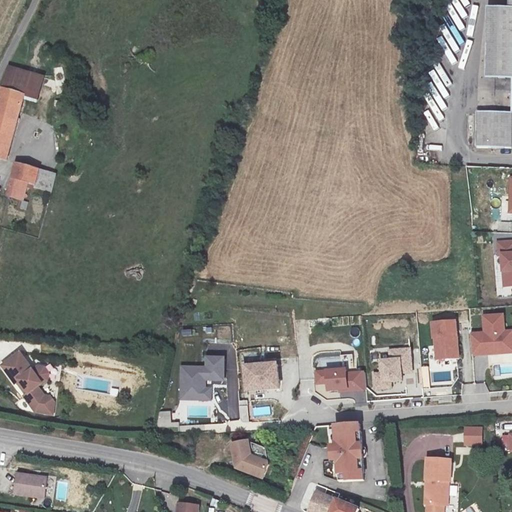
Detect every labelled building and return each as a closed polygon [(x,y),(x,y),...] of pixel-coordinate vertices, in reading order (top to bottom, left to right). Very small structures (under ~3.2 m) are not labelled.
[(491,79),(508,77),(510,112),(475,114),(478,150),(511,146),(511,0),(493,0),(494,7),(487,8),(491,79)] [(0,154),(10,157),(28,93),(4,86),(0,101),(0,154)] [(38,184),(42,167),(19,160),(10,192),(26,196),(30,181),(38,184)] [(511,239),(498,241),(503,288),(511,286),(511,239)] [(484,332),(470,333),(472,356),(511,352),(511,330),(506,331),(505,313),(483,315),(484,332)] [(457,322),(433,323),(436,360),(459,359),(457,322)] [(381,372),(373,373),(375,390),(392,389),(392,384),(403,383),(403,375),(413,374),(411,348),(389,350),(390,359),(380,360),(381,372)] [(20,350),(1,360),(11,379),(13,378),(15,377),(22,391),(20,392),(18,393),(27,409),(38,413),(42,402),(33,386),(38,383),(43,380),(45,374),(42,368),(36,366),(30,369),(20,350)] [(207,367),(181,366),(180,400),(211,401),(212,381),(225,382),(226,357),(207,356),(207,367)] [(278,364),(245,366),(247,392),(280,390),(278,364)] [(347,369),(315,371),(316,386),(327,385),(327,394),(366,392),(365,371),(348,372),(347,369)] [(15,377),(13,378),(20,392),(22,391),(15,377)] [(42,402),(38,413),(43,414),(47,402),(38,383),(33,386),(42,402)] [(488,392),(487,383),(476,384),(477,393),(488,392)] [(158,426),(172,426),(171,411),(158,412),(158,426)] [(361,424),(336,425),(337,446),(335,446),(335,449),(333,451),(333,454),(336,456),(336,459),(338,459),(338,480),(362,479),(362,472),(363,472),(362,431),(361,431),(361,424)] [(268,428),(226,430),(226,446),(268,446),(268,428)] [(482,446),(482,428),(465,428),(465,446),(482,446)] [(259,460),(268,446),(226,446),(226,430),(212,447),(223,460),(259,460)] [(426,511),(444,511),(444,507),(449,507),(451,461),(426,459),(423,507),(427,507),(426,511)] [(47,490),(51,469),(20,463),(17,486),(47,490)] [(307,511),(354,511),(356,509),(326,494),(317,490),(307,511)]
